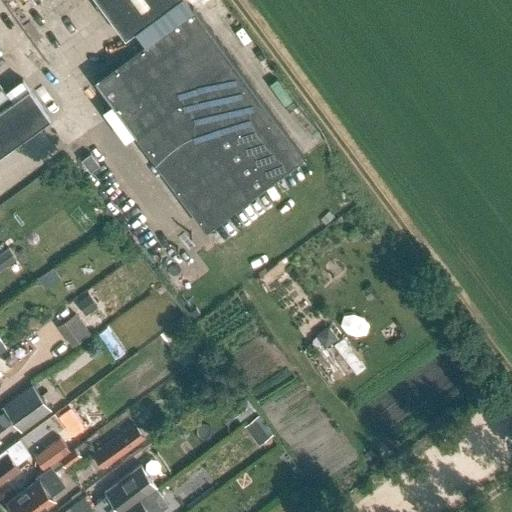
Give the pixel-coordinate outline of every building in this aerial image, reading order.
[(99,0),(124,34),(133,28),(144,42),(95,79),(205,228),(302,157),(192,7),(158,32),(147,17),(170,0),(99,0)] [(0,152),(50,117),(22,79),(5,91),(0,84),(0,152)] [(103,162),(93,151),(84,157),(94,169),(103,162)] [(11,248),(17,257),(24,252),(17,243),(11,248)] [(0,251),(0,271),(15,261),(6,248),(0,251)] [(101,298),(133,282),(124,263),(91,280),(101,298)] [(85,315),(97,306),(88,294),(77,303),(85,315)] [(90,333),(76,312),(57,325),(72,346),(90,333)] [(177,361),(201,348),(183,317),(160,330),(177,361)] [(97,335),(116,362),(126,355),(107,328),(97,335)] [(151,346),(156,353),(166,345),(161,339),(151,346)] [(5,410),(0,414),(0,439),(0,440),(0,439),(0,430),(13,421),(20,431),(50,409),(32,384),(2,406),(5,410)] [(265,423),(259,414),(246,424),(252,433),(265,423)] [(93,452),(104,466),(139,440),(129,426),(93,452)] [(60,437),(69,450),(74,447),(82,441),(73,428),(60,437)] [(34,456),(43,469),(69,450),(60,437),(34,456)] [(20,470),(16,465),(30,454),(19,440),(5,450),(0,453),(0,480),(7,476),(9,478),(20,470)] [(49,503),(53,500),(50,496),(65,485),(55,471),(65,464),(66,466),(80,455),(74,447),(69,450),(43,469),(35,475),(37,478),(6,500),(14,511),(12,511),(36,511),(43,508),(44,508),(49,505),(49,503)] [(157,489),(140,465),(103,491),(107,496),(94,505),(86,494),(62,511),(124,511),(140,501),(156,489),(157,489)] [(147,511),(140,501),(125,511),(147,511)] [(487,511),(505,511),(497,501),(486,509),(487,511)]
